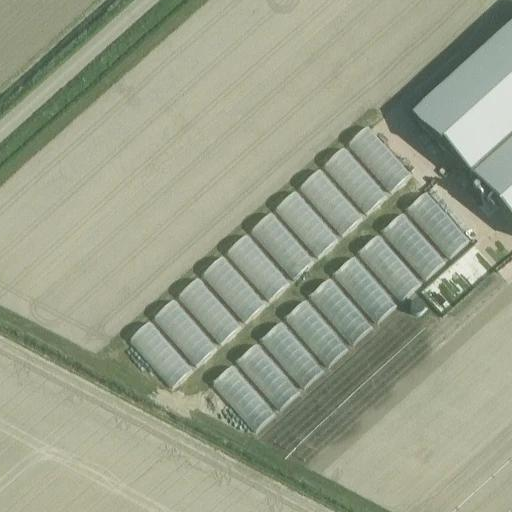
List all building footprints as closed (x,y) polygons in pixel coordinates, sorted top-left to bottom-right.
[(511,34),(416,121),(511,226),(511,34)] [(351,136),(396,187),(416,170),(371,118),(351,136)] [(326,158),(372,209),(393,190),(346,139),(326,158)] [(345,227),(365,209),(323,162),(303,180),(345,227)] [(323,252),(344,234),(299,183),(278,201),(323,252)] [(273,205),(253,222),(298,272),(317,254),(273,205)] [(271,292),(291,274),(248,227),(229,244),(271,292)] [(247,313),(267,296),(225,248),(205,266),(247,313)] [(200,270),(180,289),(224,337),(244,318),(200,270)] [(197,355),(218,337),(176,291),(156,310),(197,355)] [(85,309),(99,326),(117,310),(102,293),(85,309)] [(132,330),(175,378),(194,360),(152,313),(132,330)]
